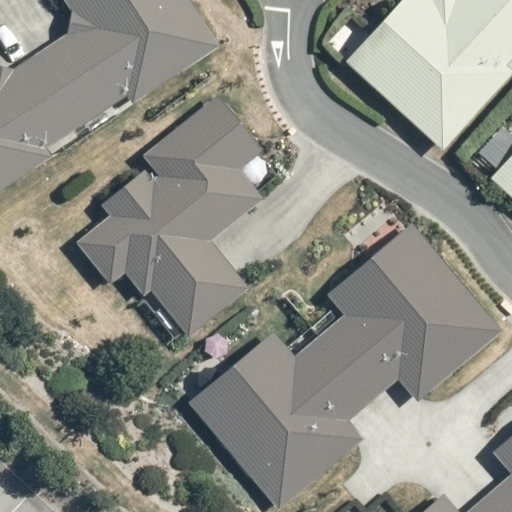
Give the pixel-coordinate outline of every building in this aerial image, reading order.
[(0,193),(219,51),(186,0),(68,0),(83,24),(0,77),(0,193)] [(404,0),(345,68),(439,157),(511,78),(511,0),(456,0),(442,17),(425,0),(404,0)] [(258,151),(216,98),(140,157),(149,167),(97,206),(106,218),(74,246),(106,290),(121,279),(175,347),(246,290),(206,242),(261,199),(236,168),(258,151)] [(511,161),(491,184),(511,203),(511,161)] [(499,332),(407,224),(325,297),(343,318),(291,357),(272,333),(186,403),(278,511),(361,440),(347,422),(396,384),(414,405),(499,332)] [(511,511),(511,434),(490,454),(510,476),(466,511),(453,511),(441,499),(424,511),(511,511)]
